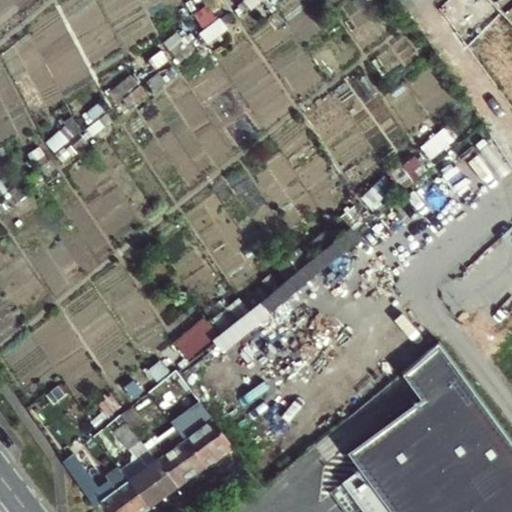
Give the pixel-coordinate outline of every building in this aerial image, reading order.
[(511,0),(489,0),(511,24),(511,0)] [(230,322),(234,326),(252,309),(242,298),(217,322),(209,313),(179,342),(194,357),(230,322)] [(362,511),(511,511),(511,432),(442,336),(408,366),(429,394),(355,454),(366,469),(343,486),(362,511)] [(206,408),(182,376),(174,382),(198,413),(206,408)] [(198,413),(178,428),(187,439),(214,419),(206,408),(198,413)] [(146,419),(133,428),(178,488),(207,466),(187,439),(178,428),(173,422),(157,434),(146,419)] [(235,446),(214,419),(187,439),(207,466),(235,446)] [(178,488),(133,428),(128,422),(118,430),(138,456),(121,469),(131,481),(151,508),(178,488)] [(95,434),(82,445),(88,452),(101,442),(95,434)] [(98,505),(105,500),(114,511),(145,511),(151,508),(131,481),(109,497),(73,451),(63,459),(98,505)]
